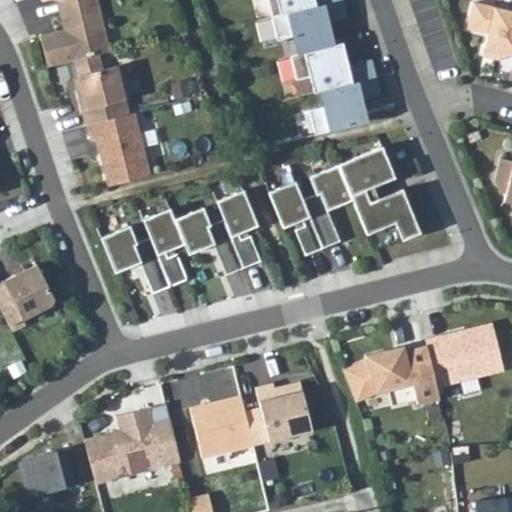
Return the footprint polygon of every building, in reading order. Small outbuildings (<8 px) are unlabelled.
[(97,55),(108,52),(95,0),(55,0),(59,16),(62,15),(66,29),(37,36),(45,67),(73,61),(97,55)] [(266,0),(271,17),(338,0),(266,0)] [(325,47),(319,23),(345,17),(340,0),(338,0),(271,17),(277,40),(285,38),(289,55),(325,47)] [(511,10),(474,1),(467,26),(488,32),(484,47),(511,53),(511,10)] [(339,68),(333,44),(325,47),(289,55),(282,57),(288,80),(303,76),(308,93),(313,92),(367,78),(363,62),(339,68)] [(86,124),(127,114),(115,66),(100,69),(97,55),(73,61),(76,75),(79,87),(74,88),(84,125),(86,124)] [(371,95),(367,78),(313,92),(317,107),(302,111),(308,136),(359,124),(353,99),(371,95)] [(127,114),(86,124),(90,141),(95,140),(107,186),(149,176),(133,113),(127,114)] [(380,147),(336,164),(351,200),(365,234),(394,223),(401,240),(418,233),(401,190),(371,202),(366,190),(394,179),(380,147)] [(511,203),(511,161),(498,158),(493,179),(498,192),(504,193),(502,201),(511,203)] [(301,199),(321,248),(337,242),(324,210),(351,200),(336,164),(307,176),(314,194),(301,199)] [(267,192),(281,228),(299,220),(302,226),(293,230),(304,255),(321,248),(301,199),(293,181),(267,192)] [(237,233),(256,225),(241,190),(215,201),(222,219),(242,268),(259,261),(249,235),(240,239),(237,233)] [(226,275),(242,268),(222,219),(208,224),(201,207),(172,219),(182,244),(186,254),(213,243),(226,275)] [(172,219),(168,208),(141,219),(148,237),(169,286),(186,279),(175,253),(166,257),(164,251),(182,244),(172,219)] [(152,293),(169,286),(148,237),(135,243),(128,225),(99,237),(113,272),(139,262),(152,293)] [(35,264),(2,281),(22,319),(51,304),(52,298),(35,264)] [(31,316),(35,323),(62,308),(58,301),(31,316)] [(423,339),(427,354),(435,386),(500,369),(488,324),(472,328),(473,331),(441,340),(439,335),(423,339)] [(435,386),(427,354),(406,360),(403,350),(386,354),(385,349),(364,355),(365,360),(341,370),(354,402),(373,394),(411,385),(416,403),(438,398),(435,386)] [(259,407),(243,411),(252,445),(310,431),(298,382),(272,389),(270,382),(254,386),(259,407)] [(240,394),(188,407),(201,457),(252,445),(243,411),(240,394)] [(164,405),(117,417),(121,432),(123,439),(115,442),(113,434),(84,441),(95,484),(179,463),(164,405)] [(121,432),(113,434),(115,442),(123,439),(121,432)] [(80,484),(71,450),(23,462),(19,464),(28,497),(80,484)] [(211,511),(207,495),(188,500),(191,511),(211,511)] [(511,511),(511,496),(473,500),(474,511),(511,511)]
